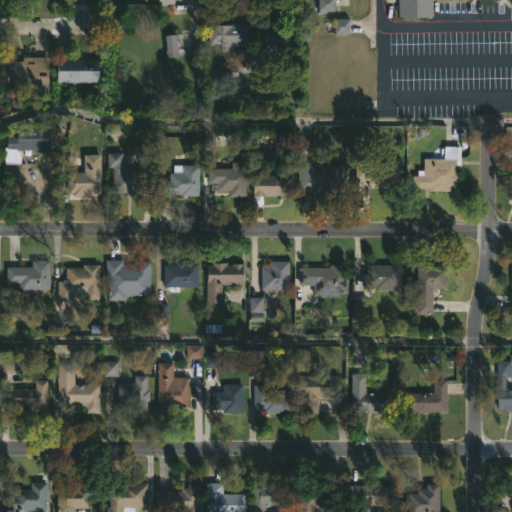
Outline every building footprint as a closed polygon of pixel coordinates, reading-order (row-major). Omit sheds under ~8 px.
[(334,0),(334,11),(326,11),(326,13),(318,13),(318,0),(334,0)] [(511,0),(511,4),(510,4),(510,0),(430,0),(430,17),(396,17),(396,0),(511,0)] [(348,18),(333,19),(334,34),(349,34),(348,18)] [(242,45),(228,45),(228,51),(226,53),(222,53),(220,51),(220,44),(208,44),(208,24),(248,24),(248,45),(242,45)] [(165,57),(177,57),(176,35),(164,35),(165,57)] [(38,72),(38,75),(49,75),(48,90),(12,90),(12,83),(5,83),(5,61),(22,61),(22,56),(48,57),(48,72),(38,72)] [(98,82),(56,82),(56,59),(98,59),(98,82)] [(36,131),(35,164),(2,163),(3,136),(12,136),(12,130),(36,131)] [(298,134),(298,143),(312,143),(312,155),(314,155),(314,162),(320,162),(320,165),(347,166),(346,195),(308,195),(308,190),(297,190),(298,155),(300,155),(300,152),(293,152),(293,155),(287,155),(287,148),(291,148),(291,134),(298,134)] [(456,165),(456,172),(458,172),(458,188),(450,188),(450,191),(428,191),(428,188),(412,187),(412,176),(417,176),(417,170),(423,170),(423,158),(443,159),(443,146),(460,147),(460,165),(456,165)] [(122,167),(122,169),(139,169),(139,197),(124,196),(124,192),(112,192),(112,168),(107,168),(107,152),(122,152),(122,167)] [(90,194),(90,197),(72,197),(72,194),(66,194),(66,172),(83,172),(83,154),(100,154),(100,194),(90,194)] [(398,160),(397,187),(370,185),(370,178),(355,178),(355,160),(398,160)] [(244,161),(243,196),(227,195),(227,189),(214,189),(215,167),(229,167),(229,161),(244,161)] [(191,165),(191,173),(199,173),(199,196),(180,195),(180,194),(172,194),(171,197),(157,197),(157,181),(168,181),(169,173),(173,173),(173,165),(191,165)] [(252,194),(252,175),(275,175),(275,165),(290,165),(289,195),(252,194)] [(49,261),(48,289),(28,289),(28,291),(18,291),(18,283),(5,283),(6,266),(31,267),(31,260),(49,261)] [(122,260),(122,265),(127,265),(127,262),(149,262),(149,295),(124,295),(124,300),(107,300),(107,278),(105,278),(105,260),(122,260)] [(288,289),(277,290),(277,294),(282,294),(282,298),(263,299),(263,289),(260,289),(259,266),(269,266),(268,260),(287,260),(288,289)] [(184,261),(184,265),(186,265),(186,263),(197,264),(197,286),(179,286),(179,292),(166,292),(166,288),(163,288),(163,265),(175,265),(175,261),(184,261)] [(227,264),(243,263),(243,284),(220,284),(221,296),(232,296),(232,302),(205,303),(205,265),(211,265),(211,262),(227,262),(227,264)] [(347,262),(347,293),(338,293),(338,296),(312,296),(312,285),(297,285),(297,267),(328,267),(327,263),(347,262)] [(432,262),(432,266),(447,266),(446,288),(432,288),(432,314),(416,314),(416,262),(432,262)] [(99,264),(99,299),(85,299),(85,296),(72,296),(72,300),(57,300),(57,281),(65,281),(65,268),(82,268),(82,264),(99,264)] [(401,265),(401,291),(374,291),(374,288),(361,288),(361,274),(366,274),(366,265),(401,265)] [(352,296),(352,313),(366,312),(366,295),(352,296)] [(263,298),(249,297),(249,321),(262,322),(263,298)] [(167,317),(167,304),(154,303),(154,317),(167,317)] [(185,345),(186,358),(202,358),(202,345),(185,345)] [(204,353),(204,368),(218,367),(218,352),(204,353)] [(505,378),(505,388),(511,388),(511,411),(503,411),(503,408),(497,408),(497,360),(511,360),(511,378),(505,378)] [(117,377),(118,361),(103,361),(103,377),(117,377)] [(99,385),(98,414),(86,414),(86,409),(57,408),(58,363),(75,364),(74,384),(99,385)] [(173,363),(173,377),(188,377),(187,407),(172,407),(172,413),(156,413),(157,363),(173,363)] [(363,376),(363,390),(366,390),(366,393),(392,393),(392,413),(351,413),(352,373),(363,373),(363,376)] [(146,375),(146,391),(149,391),(148,401),(146,401),(146,413),(129,413),(129,405),(117,405),(117,383),(134,383),(134,375),(146,375)] [(317,412),(300,412),(300,376),(338,376),(338,398),(317,398),(317,412)] [(45,379),(45,413),(23,413),(23,407),(3,407),(4,387),(32,387),(32,379),(45,379)] [(431,412),(431,413),(415,413),(415,412),(403,412),(403,393),(433,393),(433,380),(446,380),(446,412),(431,412)] [(216,410),(211,409),(212,393),(223,393),(223,384),(244,384),(244,410),(216,410)] [(267,387),(267,394),(291,394),(291,413),(264,412),(264,409),(253,409),(253,385),(267,385),(267,387)] [(13,511),(5,511),(5,497),(14,497),(14,489),(31,489),(31,483),(46,483),(46,511),(13,511)] [(244,495),(244,511),(205,511),(206,483),(222,483),(222,494),(244,495)] [(134,511),(108,511),(108,484),(146,484),(146,508),(134,508),(134,511)] [(199,484),(198,511),(156,511),(156,492),(180,491),(180,488),(188,488),(188,484),(199,484)] [(393,486),(392,506),(349,505),(349,485),(364,485),(364,484),(393,486)] [(438,484),(437,511),(407,511),(407,494),(417,494),(417,489),(426,489),(426,484),(438,484)] [(511,505),(509,505),(501,505),(501,484),(511,484),(511,505)] [(283,504),(283,507),(272,507),(272,511),(251,511),(252,485),(284,485),(283,504)] [(75,511),(57,511),(57,488),(91,489),(90,509),(75,508),(75,511)] [(296,511),(296,489),(321,489),(321,507),(312,507),(312,511),(296,511)]
